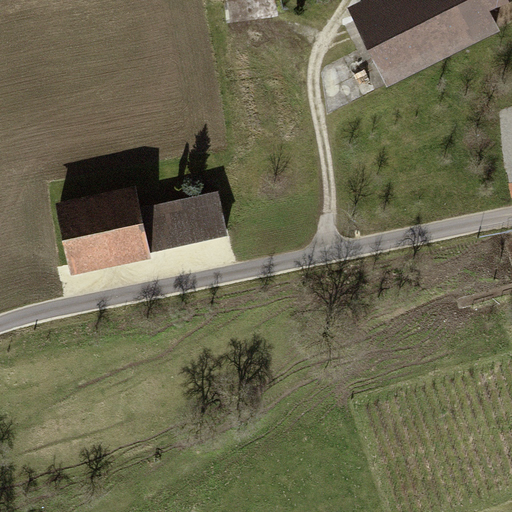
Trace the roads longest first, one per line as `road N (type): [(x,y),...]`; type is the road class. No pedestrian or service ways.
road 1 (unclassified): [(511,215),(0,324)]
road 2 (track): [(351,0),(317,57),(313,81),(328,254)]
